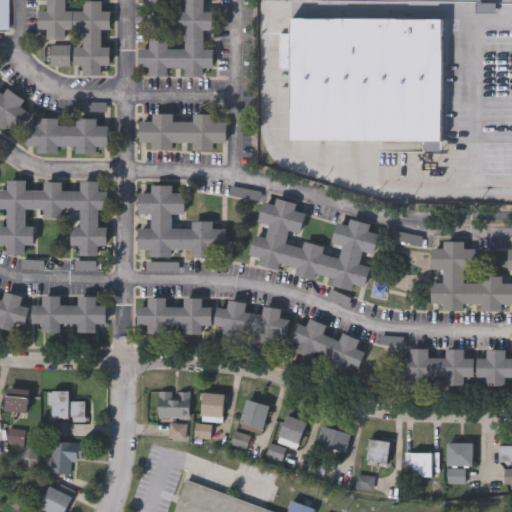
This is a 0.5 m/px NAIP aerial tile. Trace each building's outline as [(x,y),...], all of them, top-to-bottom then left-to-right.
[(9,0),(9,30),(0,30),(0,0),(9,0)] [(66,0),(66,10),(84,10),(84,0),(102,0),(102,10),(112,10),(111,29),(102,29),(102,47),(112,47),(112,65),(102,65),(102,75),(84,75),(84,65),(76,65),(76,47),(84,47),(84,29),(66,29),(65,40),(48,40),(48,29),(38,29),(38,9),(48,10),(48,0),(66,0)] [(186,31),(179,31),(179,11),(186,12),(186,0),(168,0),(168,4),(149,4),(149,0),(204,0),(204,12),(213,12),(213,31),(204,31),(204,49),(214,49),(214,68),(204,68),(204,78),(186,78),(186,68),(169,68),(168,77),(150,77),(150,68),(140,68),(141,48),(150,48),(150,41),(169,41),(169,48),(186,49),(186,31)] [(279,135),(280,21),(511,22),(511,171),(350,170),(351,135),(279,135)] [(51,67),(51,47),(71,47),(71,67),(51,67)] [(26,111),(16,126),(9,121),(3,129),(0,126),(0,93),(2,95),(8,87),(25,98),(19,106),(26,111)] [(139,142),(140,120),(152,121),(152,113),(174,113),(174,122),(193,122),(193,113),(214,114),(214,122),(227,123),(227,142),(215,142),(214,150),(193,150),(193,142),(174,142),(174,150),(153,150),(153,142),(139,142)] [(27,125),(38,125),(38,118),(60,118),(60,125),(79,126),(79,119),(98,119),(98,126),(110,127),(109,147),(99,147),(99,155),(75,155),(75,147),(59,147),(59,154),(38,154),(38,146),(27,146),(27,125)] [(64,210),(64,218),(44,218),(44,210),(35,210),(25,210),(25,227),(35,227),(35,247),(25,247),(25,255),(8,255),(8,247),(0,247),(0,227),(8,227),(8,209),(0,209),(0,191),(8,191),(8,180),(25,180),(25,192),(35,192),(44,192),(44,182),(64,182),(64,192),(72,192),(82,192),(82,180),(99,180),(99,192),(109,192),(108,210),(99,210),(99,227),(108,227),(108,247),(99,247),(99,255),(82,255),(82,247),(72,247),(72,227),(82,227),(82,210),(72,210),(64,210)] [(172,251),(172,258),(152,258),(152,251),(139,250),(140,230),(154,230),(154,218),(151,217),(140,217),(141,196),(152,196),(152,187),(174,188),(174,195),(188,195),(187,216),(175,216),(175,230),(194,230),(194,222),(215,222),(215,229),(221,230),(221,250),(216,250),(216,259),(195,258),(195,251),(172,251)] [(324,248),(323,254),(339,259),(343,246),(333,243),(338,224),(349,227),(351,218),(371,224),(369,233),(380,236),(375,255),(363,252),(359,265),(371,268),(365,288),(354,285),(352,292),(332,286),(334,280),(317,274),(315,281),(294,275),(296,268),(279,263),(277,270),(257,264),(259,257),(248,254),(254,234),(266,237),(269,224),(258,220),(264,202),(275,205),(278,197),(298,202),(295,211),(306,214),(300,233),(289,230),(285,243),(302,248),(304,242),(324,248)] [(503,276),(503,283),(511,283),(511,269),(510,269),(510,249),(511,249),(511,304),(504,304),(504,311),(482,311),(482,304),(464,304),(464,311),(443,311),(443,303),(432,303),(432,282),(444,282),(444,269),(432,269),(432,249),(444,249),(444,240),(465,240),(465,249),(476,249),(476,269),(464,269),(464,283),(482,283),(482,276),(503,276)] [(0,300),(3,301),(6,292),(23,297),(20,306),(31,309),(27,325),(16,322),(13,332),(0,328),(0,300)] [(79,296),(97,296),(97,306),(107,306),(107,323),(97,323),(97,333),(79,333),(79,324),(62,324),(62,333),(43,333),(43,324),(33,324),(33,305),(43,305),(43,296),(62,296),(61,306),(79,306),(79,296)] [(139,324),(139,308),(147,308),(148,298),(167,298),(167,309),(185,309),(185,298),(203,298),(202,310),(214,310),(214,325),(203,325),(203,335),(184,334),(185,325),(167,324),(167,334),(148,334),(148,324),(139,324)] [(216,324),(218,309),(226,310),(228,300),(248,303),(246,314),(263,317),(265,306),(282,309),(280,320),(292,322),(290,337),(279,335),(277,345),(259,342),(261,332),(243,329),(241,339),(223,336),(224,326),(216,324)] [(292,339),(298,324),(305,328),(309,318),(328,326),(323,336),(339,343),(344,332),(360,339),(355,350),(366,355),(360,369),(351,364),(347,373),(330,366),(333,357),(317,350),(313,359),(296,352),(300,343),(292,339)] [(400,375),(400,358),(409,358),(409,348),(428,348),(428,358),(446,358),(446,349),(464,349),(464,359),(475,359),(475,376),(464,375),(464,385),(446,385),(446,375),(428,375),(428,385),(409,385),(409,375),(400,375)] [(478,376),(478,359),(486,359),(486,350),(506,350),(506,359),(511,359),(511,376),(506,376),(505,386),(486,386),(486,376),(478,376)] [(7,413),(10,390),(33,393),(30,416),(7,413)] [(72,393),(72,403),(87,403),(87,422),(55,422),(55,393),(72,393)] [(160,394),(191,394),(191,420),(160,420),(160,394)] [(228,396),(226,422),(212,420),(212,419),(203,418),(205,394),(228,396)] [(265,430),(242,423),(249,401),(272,408),(265,430)] [(279,443),(290,416),(310,425),(298,451),(279,443)] [(72,475),(50,475),(52,425),(67,425),(67,444),(84,444),(83,463),(72,463),(72,475)] [(186,440),(171,440),(171,427),(186,427),(186,440)] [(347,455),(318,446),(325,427),(353,437),(347,455)] [(25,445),(9,444),(10,431),(26,432),(25,445)] [(251,438),(247,451),(232,445),(236,433),(251,438)] [(392,443),(391,465),(370,464),(371,442),(392,443)] [(475,468),(449,468),(448,445),(475,445),(475,468)] [(268,458),(272,446),(288,451),(284,463),(268,458)] [(511,447),(511,464),(501,464),(501,447),(511,447)] [(195,453),(156,453),(156,469),(195,469),(195,453)] [(439,479),(413,478),(413,455),(439,455),(439,479)] [(174,511),(186,480),(278,511),(288,511),(292,501),(315,509),(313,511),(174,511)] [(48,511),(49,511),(43,509),(53,488),(75,499),(69,511),(48,511)]
